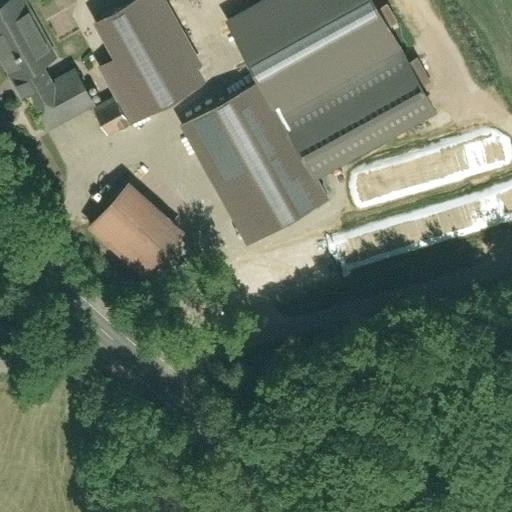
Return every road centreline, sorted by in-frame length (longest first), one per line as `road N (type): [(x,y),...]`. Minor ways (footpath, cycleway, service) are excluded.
road 1 (residential): [(511,266),(216,350),(130,363)]
road 2 (tertiary): [(299,511),(240,449),(130,363)]
road 3 (tertiary): [(130,363),(0,243)]
road 4 (residential): [(130,363),(0,368)]
